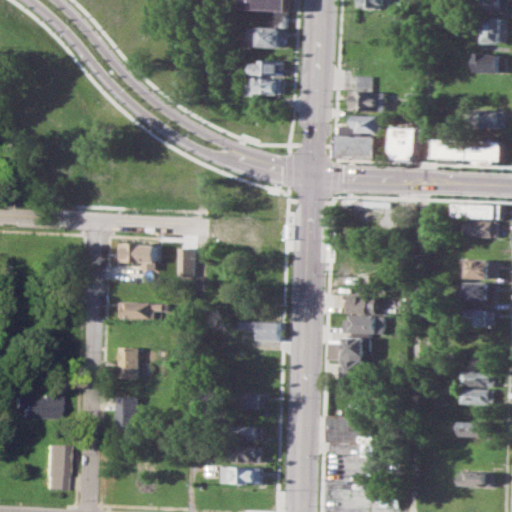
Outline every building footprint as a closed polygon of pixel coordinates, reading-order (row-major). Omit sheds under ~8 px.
[(247,0),(294,0),(294,9),(247,7),(247,0)] [(391,8),(391,0),(358,0),(358,7),(391,8)] [(483,0),(511,0),(511,8),(483,8),(483,0)] [(488,16),(511,17),(509,42),(483,41),(483,28),(488,28),(488,16)] [(249,44),(250,26),(288,28),(287,46),(249,44)] [(481,52),(509,53),(508,71),(480,69),(481,52)] [(255,61),(262,62),(262,58),(287,60),(286,75),(254,73),(255,61)] [(358,74),(374,75),(373,91),(388,92),(388,110),(350,108),(351,89),(358,90),(358,74)] [(248,77),(286,78),(286,95),(248,94),(248,77)] [(405,91),(421,91),(421,105),(405,104),(405,91)] [(479,108),(507,110),(506,126),(478,124),(479,108)] [(352,113),(381,114),(380,122),(384,122),(384,131),(380,131),(379,157),(340,155),(341,125),(351,125),(352,113)] [(395,124),(421,125),(420,159),(393,158),(395,124)] [(438,136),(447,137),(447,133),(466,134),(466,138),(482,139),(483,135),(499,135),(498,140),(507,141),(506,159),(498,158),(497,162),(481,162),(482,157),(464,157),(464,162),(444,161),(444,156),(437,156),(438,136)] [(458,201),(505,204),(504,218),(457,215),(458,201)] [(470,218),(499,220),(498,236),(465,234),(466,223),(470,223),(470,218)] [(122,243),(159,244),(158,261),(121,259),(122,243)] [(464,258),(498,260),(497,279),(470,278),(470,270),(463,270),(464,258)] [(470,281),(497,282),(496,299),(470,297),(470,281)] [(348,297),(354,297),(354,294),(382,295),(382,312),(348,310),(348,297)] [(120,300),(171,302),(171,310),(161,310),(161,317),(120,316),(120,300)] [(471,308),(496,309),(496,326),(471,325),(471,308)] [(352,313),(389,315),(387,333),(346,331),(347,318),(351,318),(352,313)] [(258,319),(282,320),(282,340),(257,339),(258,319)] [(333,338),(347,339),(347,335),(374,336),(374,350),(370,350),(369,377),(346,376),(346,359),(332,358),(333,338)] [(124,345),(144,345),(143,378),(123,378),(124,345)] [(466,369),(499,371),(498,385),(461,383),(462,372),(466,372),(466,369)] [(465,387),(498,388),(497,404),(464,402),(465,387)] [(13,394),(40,395),(40,391),(58,391),(57,417),(22,416),(22,407),(13,406),(13,394)] [(239,391),(269,392),(269,409),(238,408),(239,391)] [(120,394),(143,395),(143,427),(119,426),(120,394)] [(331,413),(378,416),(376,454),(363,453),(364,442),(330,440),(331,413)] [(464,420),(492,422),(491,435),(463,434),(464,420)] [(239,425),(268,426),(268,441),(239,440),(239,425)] [(44,444),(67,445),(65,488),(42,487),(44,444)] [(236,444),(267,445),(266,461),(236,460),(236,444)] [(225,465),(265,466),(265,482),(224,482),(225,465)] [(462,469),(495,471),(495,485),(461,483),(462,469)] [(382,490),(400,490),(400,506),(382,506),(382,490)]
